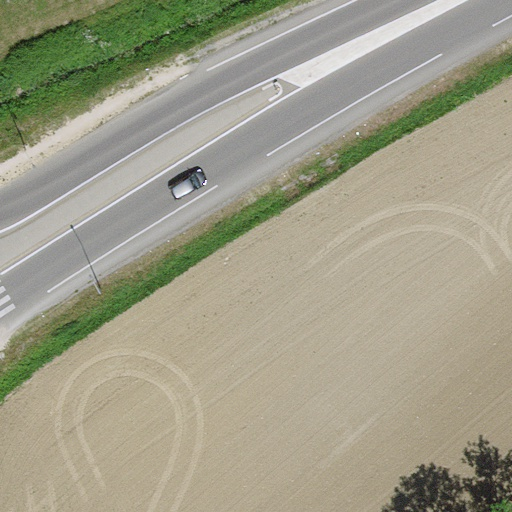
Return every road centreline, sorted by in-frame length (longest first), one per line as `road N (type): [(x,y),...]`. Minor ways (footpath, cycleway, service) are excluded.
road 1 (primary): [(0,302),(460,0)]
road 2 (primary): [(448,0),(264,65),(184,103),(0,216)]
